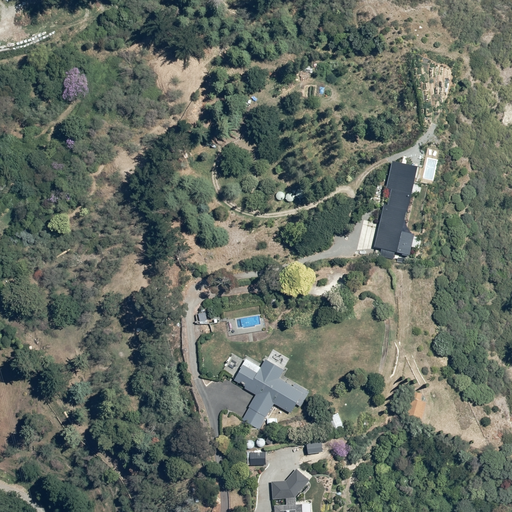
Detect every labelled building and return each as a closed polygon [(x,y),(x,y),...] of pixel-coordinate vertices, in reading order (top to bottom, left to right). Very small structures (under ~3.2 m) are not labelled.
[(416,166),(392,161),(384,199),(382,205),(383,205),(374,248),(409,256),(414,234),(402,231),(416,166)] [(285,377),(281,375),(286,367),(291,359),(273,349),(268,356),(265,354),(260,363),(246,355),(243,360),(232,354),(222,373),(245,386),(244,388),(256,395),(242,420),(259,430),(274,404),(291,413),(296,404),(301,406),(309,391),(285,377)] [(340,413),(327,416),(331,432),(344,428),(340,413)] [(266,466),(266,452),(248,451),(247,465),(266,466)] [(286,481),(273,482),(273,500),(284,500),(284,504),(276,504),(275,511),(313,511),(314,503),(298,503),(298,495),(309,481),(295,470),(286,481)]
